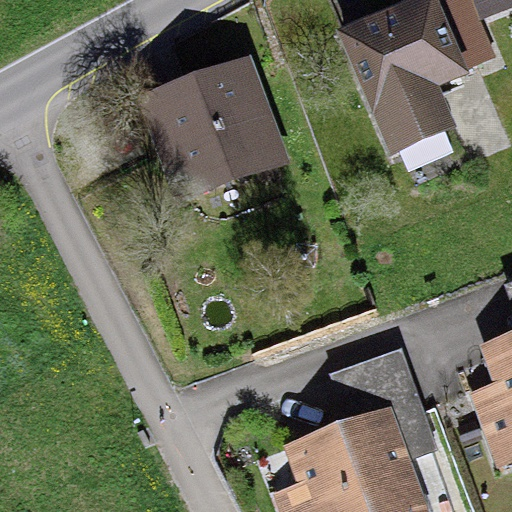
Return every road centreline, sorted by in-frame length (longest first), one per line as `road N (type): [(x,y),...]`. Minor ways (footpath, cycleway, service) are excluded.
road 1 (residential): [(0,126),(216,511)]
road 2 (tertiary): [(0,101),(186,0)]
